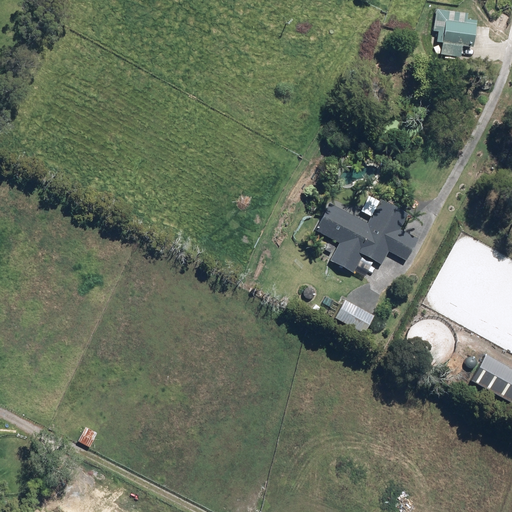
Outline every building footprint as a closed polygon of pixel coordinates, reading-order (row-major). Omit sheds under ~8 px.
[(479,18),(469,16),(469,11),(437,7),(434,29),(439,30),(437,40),(443,41),(442,52),(462,55),(464,44),(475,45),(479,18)] [(381,196),(369,221),(330,201),(315,229),(340,241),(331,258),(354,271),(364,253),(382,262),(389,249),(407,259),(419,237),(401,228),(410,210),(381,196)] [(375,313),(346,298),(336,316),(364,332),(375,313)] [(472,378),(511,400),(511,365),(487,352),(472,378)] [(98,431),(86,425),(78,439),(91,446),(98,431)]
